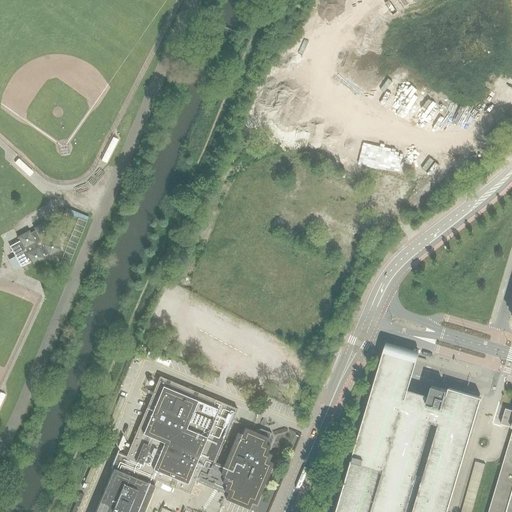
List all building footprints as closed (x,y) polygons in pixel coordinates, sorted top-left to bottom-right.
[(110,162),(122,137),(116,135),(105,159),(110,162)] [(297,180),(287,208),(310,216),(311,213),(336,222),(347,194),(323,185),(326,177),(295,166),(290,177),(297,180)] [(10,246),(22,267),(32,262),(33,264),(44,258),(43,256),(48,253),(49,255),(61,249),(54,237),(52,239),(49,234),(52,232),(45,221),(34,227),(35,230),(30,233),(29,230),(17,236),(20,240),(10,246)] [(384,350),(360,433),(335,511),(447,511),(481,398),(449,388),(446,395),(445,395),(447,390),(432,386),(429,396),(408,390),(415,367),(417,359),(384,350)] [(159,376),(137,430),(135,429),(142,413),(131,408),(124,425),(129,427),(127,432),(122,430),(117,441),(123,443),(126,436),(133,439),(126,456),(117,453),(111,467),(113,468),(94,511),(143,511),(154,485),(156,480),(190,494),(195,481),(223,493),(224,490),(228,492),(225,499),(249,508),(251,502),(256,504),(273,463),(269,461),(271,454),(267,452),(273,437),(271,433),(261,429),(256,430),(256,432),(245,427),(242,434),(238,432),(223,466),(215,462),(237,409),(159,376)] [(131,407),(144,410),(147,397),(133,394),(131,407)] [(511,511),(511,410),(505,408),(503,416),(501,424),(511,427),(511,432),(500,473),(498,478),(488,511),(511,511)] [(471,511),(485,464),(475,461),(460,511),(471,511)]
